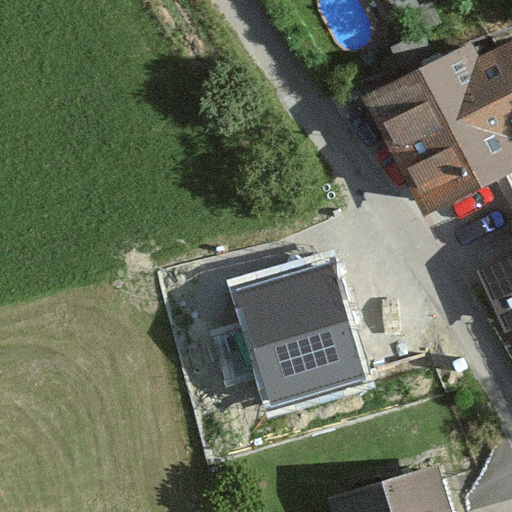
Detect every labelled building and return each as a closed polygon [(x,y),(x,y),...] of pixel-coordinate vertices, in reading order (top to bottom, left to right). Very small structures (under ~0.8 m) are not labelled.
[(419,4),(417,0),(391,0),(399,14),(419,4)] [(472,47),(370,95),(423,206),(511,163),(511,47),(479,63),(472,47)] [(511,258),(480,273),(505,327),(511,324),(511,258)] [(358,270),(268,289),(281,352),(370,333),(358,270)] [(233,391),(200,400),(213,450),(246,442),(240,419),(233,391)] [(292,405),(240,419),(246,442),(248,447),(300,432),(292,405)] [(334,501),(337,511),(451,511),(439,470),(334,501)]
